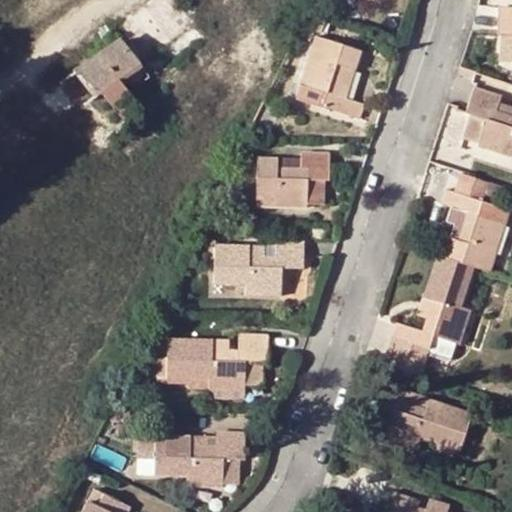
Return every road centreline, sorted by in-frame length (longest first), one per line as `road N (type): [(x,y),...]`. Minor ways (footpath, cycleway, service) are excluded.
road 1 (residential): [(283,511),(454,0)]
road 2 (residential): [(10,70),(108,0)]
